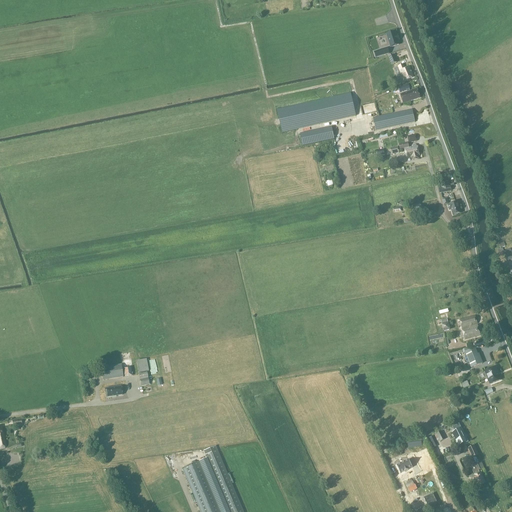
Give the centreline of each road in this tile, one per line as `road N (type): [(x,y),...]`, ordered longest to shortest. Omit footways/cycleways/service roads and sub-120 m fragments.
road 1 (unclassified): [(511,365),(390,0)]
road 2 (unknown): [(439,135),(423,140),(441,211),(470,230)]
